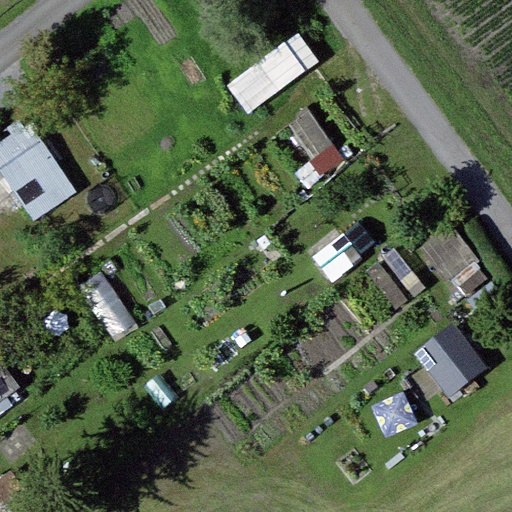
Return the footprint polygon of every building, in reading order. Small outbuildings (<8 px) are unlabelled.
[(231,81),(249,111),(323,67),(306,37),(231,81)] [(280,136),(318,180),(347,156),(310,111),(280,136)] [(0,155),(30,208),(72,184),(36,122),(0,142),(0,155)] [(452,397),(492,368),(460,324),(420,353),(452,397)] [(0,416),(24,401),(0,361),(0,416)]
